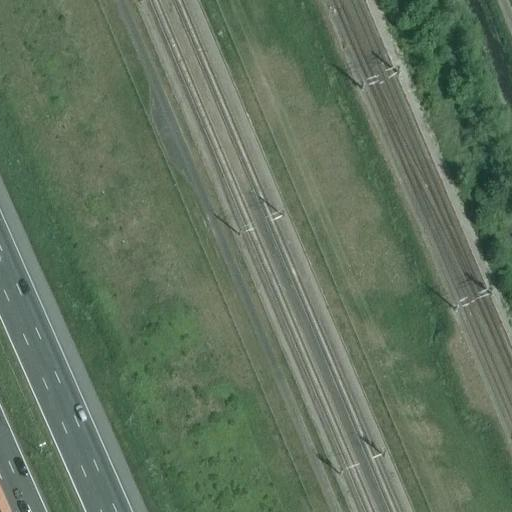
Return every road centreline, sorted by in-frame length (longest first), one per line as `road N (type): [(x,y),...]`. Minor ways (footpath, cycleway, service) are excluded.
road 1 (track): [(446,511),(232,0)]
road 2 (motorway): [(108,511),(0,263)]
